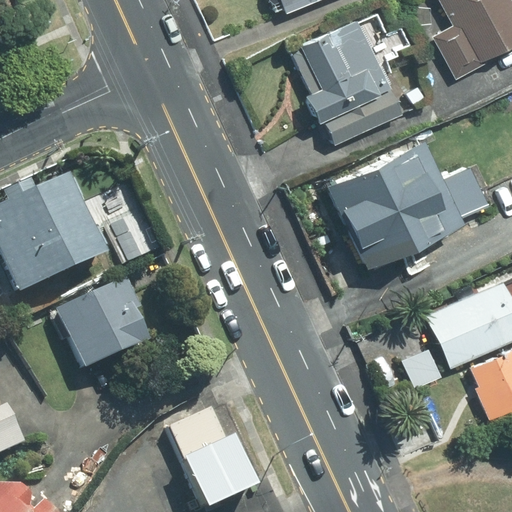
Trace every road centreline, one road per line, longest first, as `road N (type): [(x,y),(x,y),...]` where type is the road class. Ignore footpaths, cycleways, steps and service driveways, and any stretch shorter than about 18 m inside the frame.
road 1 (secondary): [(350,511),(146,69)]
road 2 (residential): [(146,69),(0,138)]
